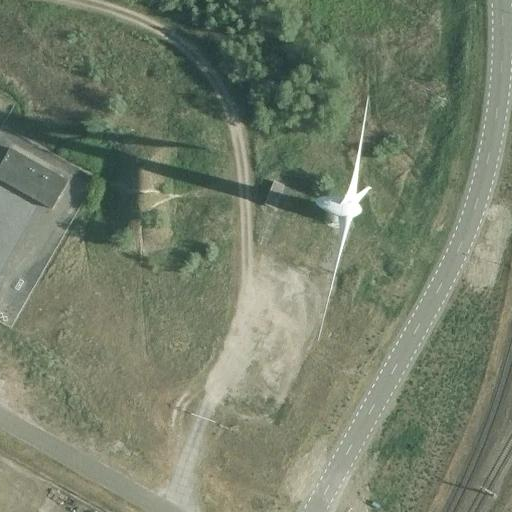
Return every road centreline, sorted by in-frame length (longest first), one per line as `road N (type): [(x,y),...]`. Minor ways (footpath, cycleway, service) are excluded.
road 1 (track): [(175,511),(251,277),(241,143),(221,91),(192,53),(161,28),(82,0)]
road 2 (unclassified): [(313,511),(459,246),(496,112),(500,0)]
